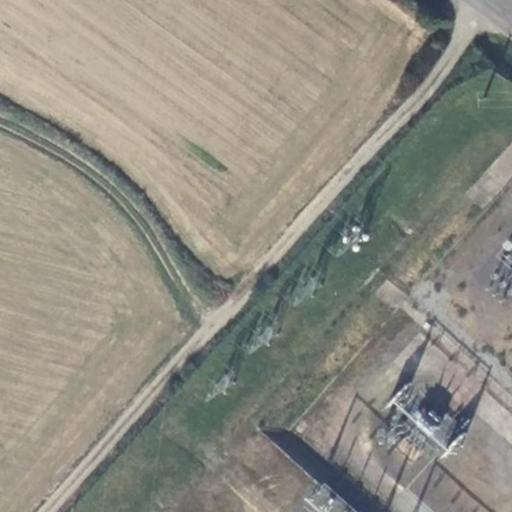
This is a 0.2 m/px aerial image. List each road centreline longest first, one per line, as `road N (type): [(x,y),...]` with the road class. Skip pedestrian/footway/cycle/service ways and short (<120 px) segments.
road 1 (track): [(48,511),(488,4)]
road 2 (track): [(0,126),(100,181),(161,249),(209,332)]
